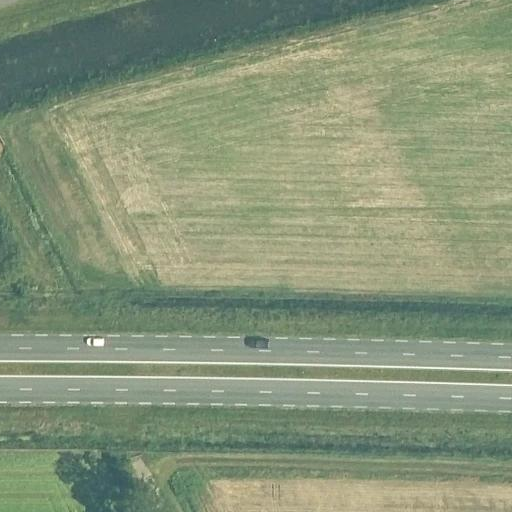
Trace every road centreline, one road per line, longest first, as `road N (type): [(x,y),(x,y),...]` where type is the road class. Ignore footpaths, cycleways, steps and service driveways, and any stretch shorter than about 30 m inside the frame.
road 1 (primary): [(511,359),(0,349)]
road 2 (primary): [(0,390),(511,398)]
